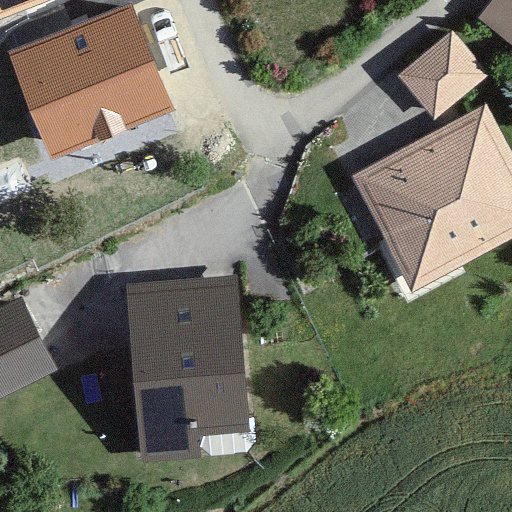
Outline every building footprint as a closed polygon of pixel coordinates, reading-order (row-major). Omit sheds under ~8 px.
[(0,0),(0,20),(48,0),(0,0)] [(6,55),(53,159),(175,109),(132,4),(6,55)] [(399,75),(435,121),(491,74),(452,31),(399,75)] [(353,177),(414,293),(511,238),(511,153),(486,104),(353,177)] [(128,285),(142,462),(201,458),(200,437),(252,432),(242,277),(128,285)] [(0,307),(0,400),(59,371),(22,297),(0,307)]
